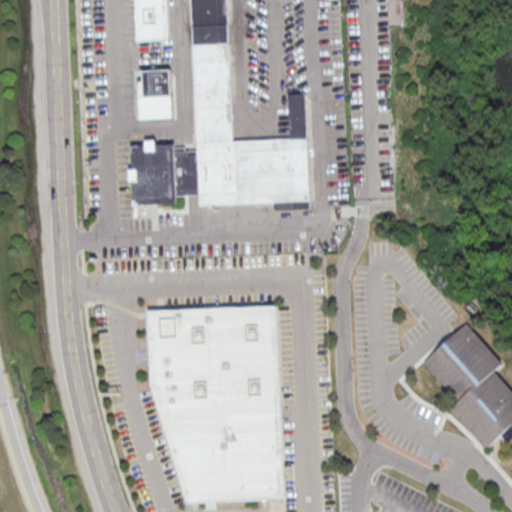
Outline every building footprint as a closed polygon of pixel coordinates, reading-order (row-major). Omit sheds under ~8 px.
[(192,0),(227,0),(234,139),(292,137),(290,94),(307,93),(312,207),(276,208),(275,200),(202,203),(201,194),(178,195),(179,203),(136,204),(135,180),(131,180),(131,169),(134,169),(133,146),(147,145),(147,140),(158,140),(158,145),(175,144),(175,146),(186,146),(186,149),(199,148),(192,0)] [(167,0),(170,38),(138,39),(136,0),(167,0)] [(171,69),(174,114),(143,115),(142,97),(140,97),(139,81),(145,80),(144,70),(171,69)] [(278,304),(286,498),(189,502),(153,384),(150,309),(278,304)] [(428,362),(472,322),(508,361),(500,369),(511,382),(511,426),(489,448),(453,407),(462,399),(428,362)]
